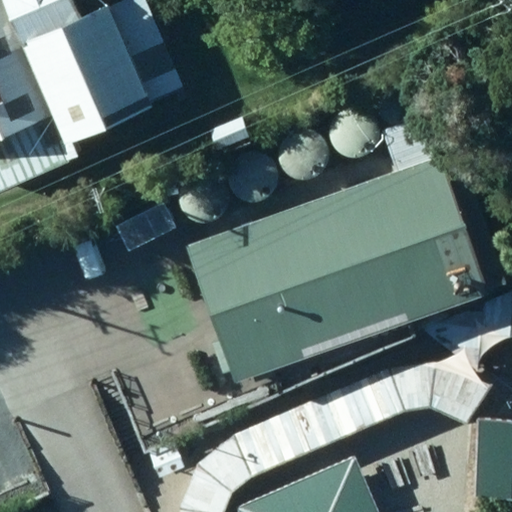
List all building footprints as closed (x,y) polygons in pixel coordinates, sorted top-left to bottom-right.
[(0,0),(0,157),(12,186),(91,152),(85,136),(199,86),(161,0),(0,0)] [(202,227),(394,145),(375,100),(183,181),(202,227)] [(239,113),(206,127),(214,145),(246,131),(239,113)] [(511,287),(469,158),(212,243),(256,373),(511,288),(511,287)] [(194,511),(236,511),(236,509),(245,486),(262,473),(417,406),(440,402),(458,405),(463,415),(492,401),(478,371),(448,360),(418,360),(243,435),(212,461),(193,504),(194,511)] [(388,511),(366,456),(253,503),(257,511),(388,511)]
